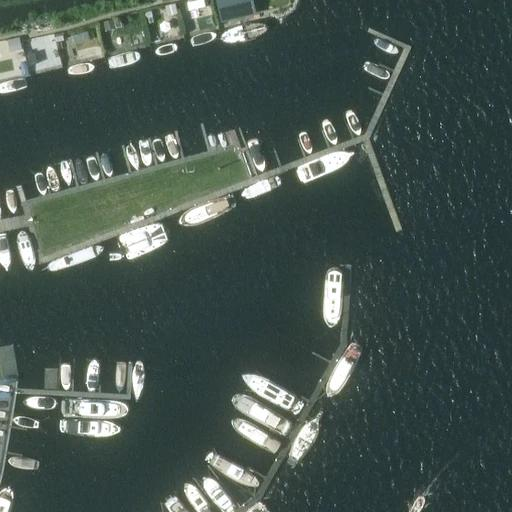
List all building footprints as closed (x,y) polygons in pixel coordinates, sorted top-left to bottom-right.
[(252,0),(215,0),(221,22),(256,13),(252,0)] [(179,14),(176,4),(165,6),(167,17),(179,14)] [(154,23),(151,12),(144,14),(145,19),(149,19),(150,24),(154,23)] [(116,28),(117,29),(123,27),(121,18),(103,23),(105,31),(116,28)] [(20,38),(8,41),(11,52),(23,49),(20,38)] [(36,52),(26,54),(30,67),(39,64),(36,52)] [(229,194),(192,208),(196,219),(234,205),(229,194)]
